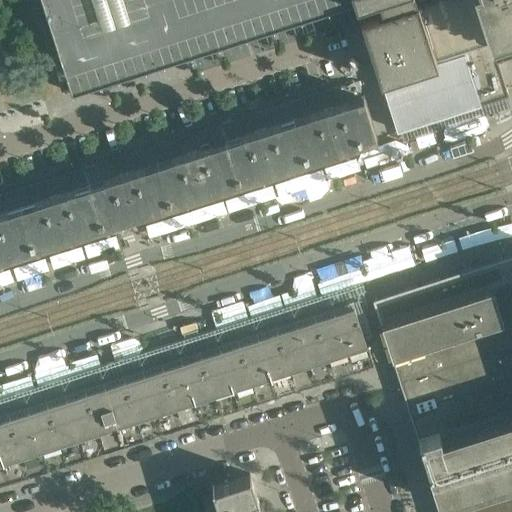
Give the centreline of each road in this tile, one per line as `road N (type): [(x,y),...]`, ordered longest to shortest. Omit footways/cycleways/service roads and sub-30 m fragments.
road 1 (tertiary): [(511,136),(0,307)]
road 2 (tertiary): [(0,361),(511,198)]
road 3 (unclassified): [(0,149),(343,36)]
road 4 (residential): [(78,493),(280,428)]
